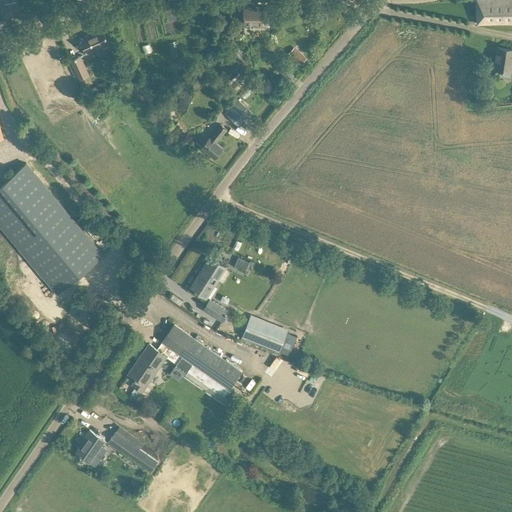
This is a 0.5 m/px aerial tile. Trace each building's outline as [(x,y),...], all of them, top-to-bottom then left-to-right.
[(0,0),(0,12),(3,12),(4,17),(20,14),(17,0),(0,0)] [(511,0),(478,0),(479,23),(509,23),(509,19),(511,19),(511,0)] [(254,28),(270,28),(273,28),(273,24),(270,24),(270,6),(244,6),(244,24),(255,25),(254,28)] [(111,45),(103,28),(80,39),(87,54),(99,48),(100,50),(111,45)] [(227,45),(240,67),(248,62),(234,41),(227,45)] [(495,59),(494,68),(511,71),(511,48),(497,46),(496,53),(498,54),(497,60),(495,59)] [(295,47),(289,53),(301,64),(307,58),(295,47)] [(81,56),(71,60),(82,86),(92,82),(81,56)] [(280,70),(289,80),(294,74),(285,65),(280,70)] [(228,83),(237,92),(247,81),(238,73),(228,83)] [(237,99),(225,113),(239,125),(251,111),(237,99)] [(209,137),(202,147),(215,157),(222,147),(217,143),(222,136),(224,137),(231,128),(215,115),(208,124),(215,130),(210,137),(209,137)] [(0,184),(0,225),(57,293),(103,255),(26,163),(0,184)] [(226,268),(210,257),(190,287),(206,298),(226,268)] [(229,267),(241,269),(242,258),(231,257),(229,267)] [(205,309),(211,313),(223,321),(229,311),(211,299),(205,309)] [(250,317),(242,336),(280,351),(287,332),(250,317)] [(221,357),(175,324),(157,349),(149,344),(140,357),(128,374),(134,378),(136,380),(133,384),(142,391),(145,386),(167,354),(224,394),(240,371),(221,358),(221,357)] [(144,442),(120,426),(109,442),(150,472),(158,460),(140,448),(144,442)] [(105,440),(90,430),(82,441),(84,442),(76,453),(95,465),(106,449),(101,446),(105,440)]
